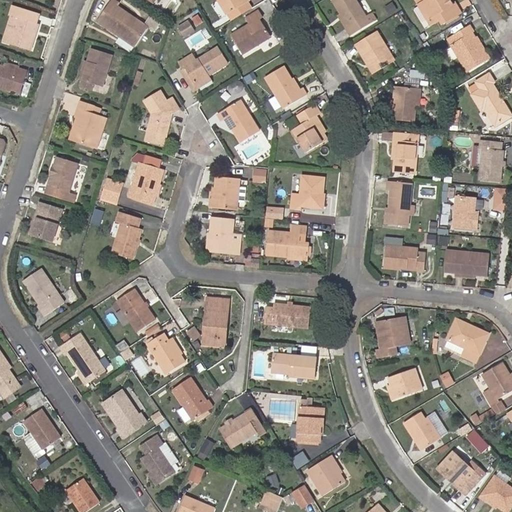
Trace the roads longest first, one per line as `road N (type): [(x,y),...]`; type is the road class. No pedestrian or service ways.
road 1 (residential): [(353,288),(362,125),(294,0)]
road 2 (residential): [(353,288),(184,266),(176,246),(195,168)]
road 3 (residential): [(0,281),(12,313),(141,511)]
road 4 (residential): [(452,511),(398,462),(376,427),(359,388),(353,288)]
road 5 (residential): [(511,325),(471,298),(353,288)]
road 6 (residential): [(36,123),(0,251)]
road 7 (residential): [(76,0),(36,123)]
road 8 (unknown): [(254,278),(252,336),(228,395)]
